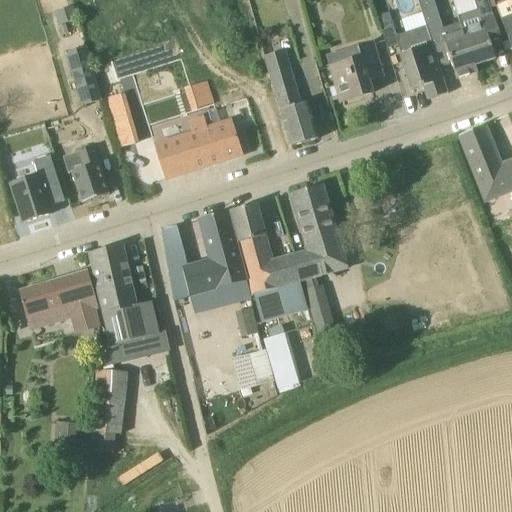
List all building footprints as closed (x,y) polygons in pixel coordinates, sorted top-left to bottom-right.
[(477,74),(461,24),(444,30),(433,0),(421,0),(418,1),(422,14),(427,27),(430,36),(438,64),(450,60),(457,81),(477,74)] [(495,60),(491,48),(501,45),(493,18),(486,0),(462,0),(454,3),(461,24),(477,74),(478,74),(475,67),(495,60)] [(511,0),(497,8),(511,49),(511,0)] [(392,23),(381,27),(387,49),(399,46),(392,23)] [(400,56),(412,92),(424,88),(428,100),(448,94),(438,64),(427,27),(405,34),(411,52),(400,56)] [(383,77),(373,44),(358,49),(358,47),(326,57),(340,104),(373,94),(369,81),(383,77)] [(95,67),(88,47),(66,54),(82,107),(104,101),(95,67)] [(95,67),(104,101),(118,149),(140,144),(126,96),(128,95),(119,61),(117,62),(114,52),(96,57),(98,67),(95,67)] [(289,69),(270,75),(291,148),(318,140),(307,104),(300,106),(289,69)] [(188,91),(196,112),(213,106),(206,85),(188,91)] [(243,157),(232,122),(208,129),(205,120),(152,137),(166,182),(243,157)] [(511,192),(511,162),(500,167),(484,127),(459,137),(486,203),(511,192)] [(93,148),(78,153),(84,169),(72,173),(83,205),(108,197),(93,148)] [(4,183),(18,227),(52,215),(49,206),(63,202),(48,153),(30,159),(34,173),(4,183)] [(294,257),(304,297),(307,296),(319,338),(335,333),(321,287),(318,288),(315,278),(346,270),(321,187),(292,195),(309,252),(294,257)] [(294,257),(272,262),(265,237),(257,205),(231,212),(261,321),(307,308),(304,297),(294,257)] [(227,213),(200,221),(211,262),(188,269),(176,227),(162,231),(174,302),(196,296),(200,312),(250,299),(227,213)] [(123,247),(89,255),(111,346),(129,343),(144,339),(159,336),(151,303),(137,306),(123,247)] [(99,310),(88,272),(76,275),(19,292),(29,329),(61,320),(61,321),(70,319),(75,336),(101,328),(96,311),(99,310)] [(252,311),(236,315),(242,339),(258,335),(252,311)] [(396,316),(380,321),(385,336),(401,331),(396,316)] [(351,334),(332,340),(338,357),(357,351),(351,334)] [(287,335),(264,341),(278,390),(301,384),(287,335)] [(95,404),(94,413),(123,415),(124,406),(128,362),(99,363),(95,404)] [(2,387),(1,397),(10,397),(10,387),(2,387)] [(90,434),(82,433),(82,426),(63,424),(61,447),(57,447),(56,459),(87,460),(90,434)]
